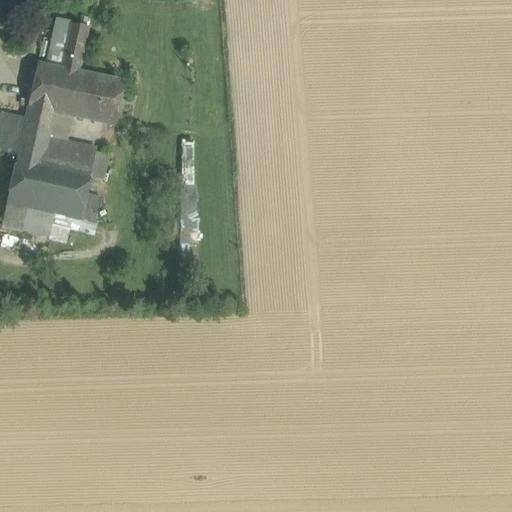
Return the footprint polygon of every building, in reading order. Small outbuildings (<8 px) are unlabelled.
[(62,66),(71,22),(57,19),(48,64),(62,66)] [(88,25),(71,22),(62,66),(79,70),(88,25)] [(48,64),(38,62),(23,132),(49,137),(55,111),(69,114),(79,70),(62,66),(48,64)] [(125,79),(79,70),(69,114),(115,124),(125,79)] [(49,137),(23,132),(19,153),(38,157),(40,147),(47,149),(49,137)] [(82,144),(49,137),(47,149),(40,147),(38,157),(77,165),(82,144)] [(97,147),(82,144),(77,165),(93,169),(96,150),(97,147)] [(110,153),(96,150),(93,169),(91,176),(104,178),(110,153)] [(38,157),(19,153),(8,202),(60,213),(82,218),(88,192),(91,176),(93,169),(77,165),(38,157)] [(101,194),(88,192),(82,218),(95,220),(101,194)] [(60,213),(8,202),(4,221),(55,232),(60,213)]
